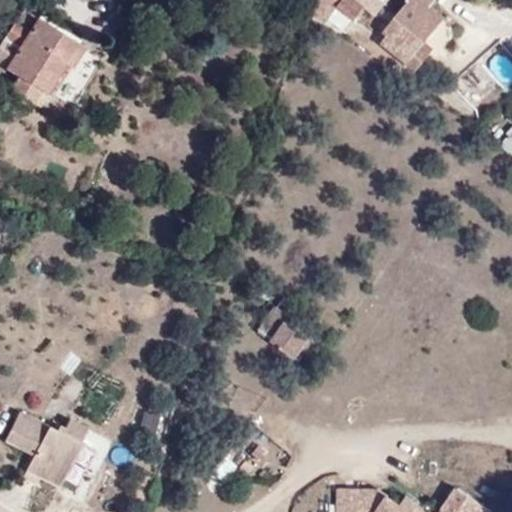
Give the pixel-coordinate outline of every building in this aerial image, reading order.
[(321,0),(312,15),(326,26),(338,9),(344,0),(321,0)] [(358,0),(344,0),(338,9),(356,21),(367,6),(358,0)] [(429,43),(448,21),(431,8),(420,0),(413,0),(386,33),(391,37),(386,44),(420,72),(438,51),(429,43)] [(420,0),(431,8),(438,0),(420,0)] [(0,67),(1,65),(21,78),(13,91),(40,107),(66,65),(72,69),(84,48),(23,11),(0,48),(0,67)] [(511,138),(503,148),(511,154),(511,138)] [(294,319),(275,306),(258,332),(297,358),(310,338),(290,324),(294,319)] [(71,417),(67,425),(60,422),(57,428),(20,411),(6,439),(36,454),(28,469),(61,485),(90,426),(71,417)] [(224,449),(209,472),(223,481),(239,459),(224,449)] [(495,511),(453,484),(434,511),(431,511),(408,497),(395,497),(376,485),(334,486),(335,511),(495,511)]
